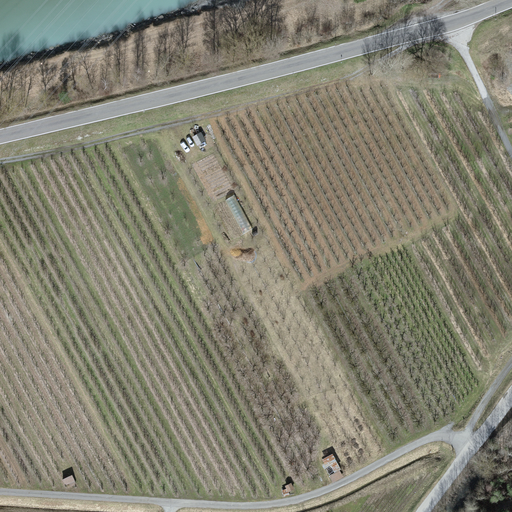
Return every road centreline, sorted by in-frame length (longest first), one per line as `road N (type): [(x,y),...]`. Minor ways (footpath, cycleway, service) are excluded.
road 1 (tertiary): [(511,1),(409,35),(0,136)]
road 2 (track): [(0,160),(349,76),(408,44),(409,35)]
road 3 (track): [(170,501),(291,500),(433,436),(448,435),(472,450)]
road 4 (track): [(0,491),(170,501)]
road 5 (track): [(451,23),(511,155)]
road 6 (unclassified): [(424,511),(511,396)]
